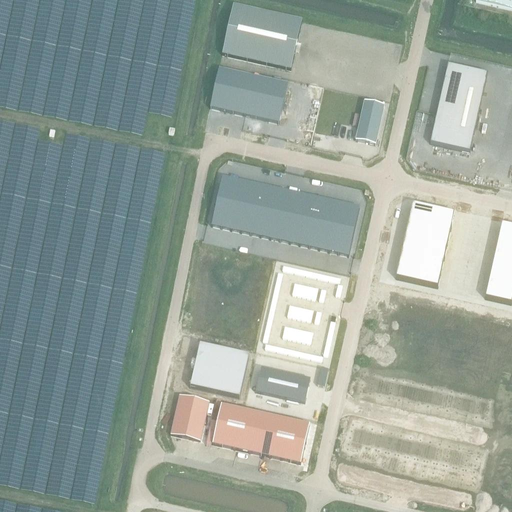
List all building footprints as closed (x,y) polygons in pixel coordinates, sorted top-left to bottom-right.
[(511,0),(476,0),(476,3),(511,11),(511,0)] [(222,57),(291,73),(302,23),(233,7),(222,57)] [(447,67),(430,145),(470,154),(487,75),(447,67)] [(288,87),(219,71),(210,111),(278,127),(288,87)] [(364,104),(355,143),(375,147),(384,108),(364,104)] [(222,179),(211,228),(348,259),(359,209),(222,179)] [(415,200),(411,215),(432,220),(436,205),(415,200)] [(436,205),(432,220),(453,225),(457,210),(436,205)] [(411,215),(408,230),(429,235),(432,220),(411,215)] [(432,220),(429,235),(450,240),(453,225),(432,220)] [(511,222),(504,221),(501,236),(511,238),(511,222)] [(408,230),(404,245),(425,250),(429,235),(408,230)] [(429,235),(425,250),(446,255),(450,240),(429,235)] [(511,238),(501,236),(497,251),(511,254),(511,238)] [(404,245),(399,259),(420,264),(425,250),(404,245)] [(425,250),(420,264),(441,269),(446,255),(425,250)] [(511,254),(497,251),(493,265),(511,270),(511,254)] [(399,259),(394,274),(415,279),(420,264),(399,259)] [(420,264),(415,279),(436,284),(441,269),(420,264)] [(511,270),(493,265),(488,280),(511,286),(511,270)] [(511,286),(488,280),(484,295),(510,302),(511,295),(511,286)] [(200,343),(189,385),(238,395),(248,355),(200,343)] [(362,370),(358,390),(485,419),(490,399),(362,370)] [(260,371),(254,395),(304,406),(310,382),(260,371)] [(179,398),(171,437),(200,444),(209,404),(179,398)] [(221,407),(212,447),(301,467),(309,427),(221,407)] [(353,424),(344,464),(469,495),(479,456),(353,424)] [(511,511),(511,442),(496,511),(511,511)]
